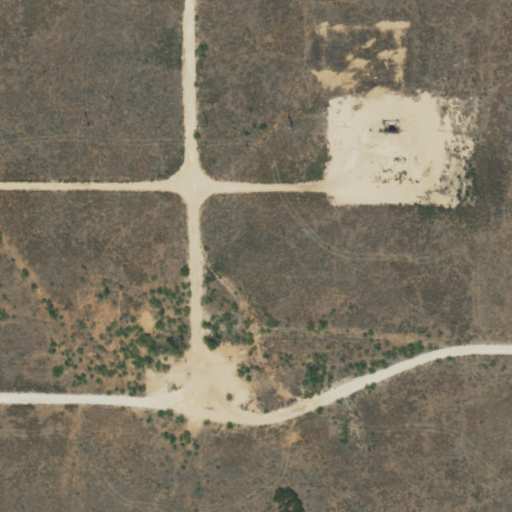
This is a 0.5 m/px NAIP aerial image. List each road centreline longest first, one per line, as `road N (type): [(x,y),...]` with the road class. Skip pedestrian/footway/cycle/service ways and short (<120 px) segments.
road 1 (track): [(511,331),(453,336),(296,397),(194,377),(0,383)]
road 2 (track): [(194,377),(169,0)]
